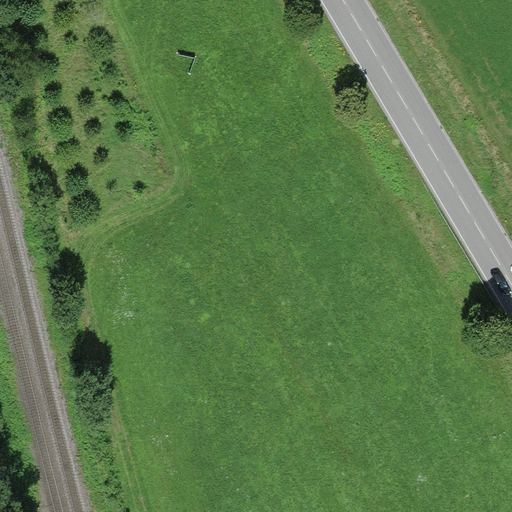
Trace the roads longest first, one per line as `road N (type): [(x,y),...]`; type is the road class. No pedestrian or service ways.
road 1 (track): [(133,511),(77,276),(77,221),(183,197)]
road 2 (primary): [(511,281),(345,0)]
